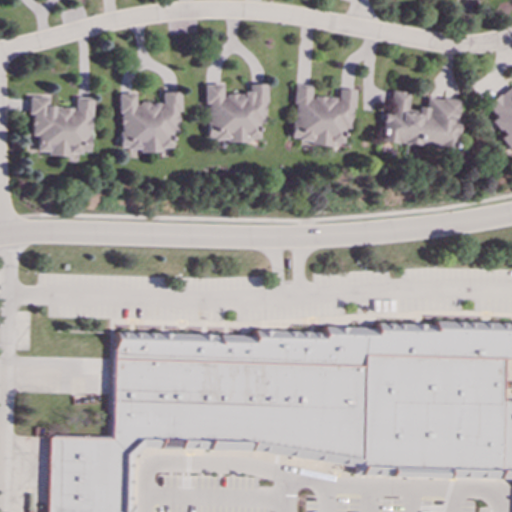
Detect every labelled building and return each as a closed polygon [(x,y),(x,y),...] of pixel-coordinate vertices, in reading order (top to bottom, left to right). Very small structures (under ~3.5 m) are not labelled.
[(204,140),(261,140),(261,83),(246,84),(247,93),(220,93),(220,83),(201,83),(201,103),(204,103),(204,140)] [(352,89),(336,88),(335,97),(309,95),(309,87),(293,86),(288,140),(341,145),(342,127),(349,128),(352,89)] [(484,100),(492,117),(490,119),(492,123),(502,133),(497,138),(508,149),(509,149),(511,147),(511,90),(510,88),(484,100)] [(380,141),(450,148),(451,137),(456,138),(457,121),(455,120),(458,99),(424,96),(423,108),(406,106),(407,92),(386,89),(380,141)] [(176,91),(159,91),(159,102),(132,102),(132,93),(116,93),(116,150),(169,149),(169,132),(176,131),(176,91)] [(89,97),(72,96),(72,107),(47,106),(47,97),(26,96),(25,114),(29,114),(28,133),(35,133),(34,152),(86,155),(89,97)] [(46,436),(44,511),(130,511),(131,506),(128,506),(129,457),(140,448),(246,451),(350,465),(349,475),(509,478),(511,482),(511,399),(500,399),(501,359),(511,359),(511,321),(432,320),(432,324),(375,323),(374,328),(321,327),(321,331),(251,329),(251,335),(112,332),(109,438),(46,436)]
